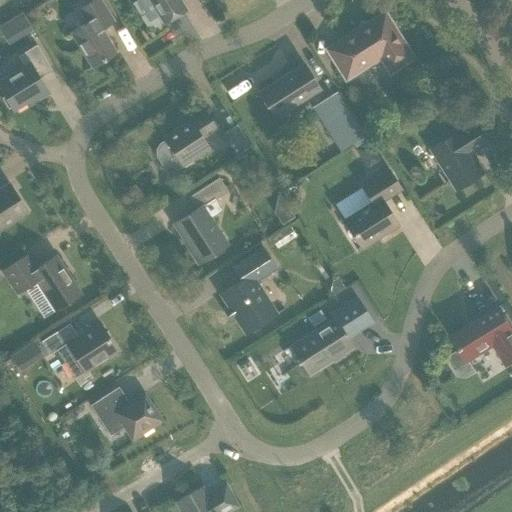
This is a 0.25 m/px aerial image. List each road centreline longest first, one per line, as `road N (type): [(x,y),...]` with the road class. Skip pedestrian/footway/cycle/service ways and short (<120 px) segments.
road 1 (residential): [(313,0),(105,110),(84,131),(77,160),(83,195),(237,431)]
road 2 (residential): [(237,431),(264,452),(299,461),(361,425),(393,394),(426,287),(453,252),(511,215)]
road 3 (residential): [(237,431),(95,511)]
